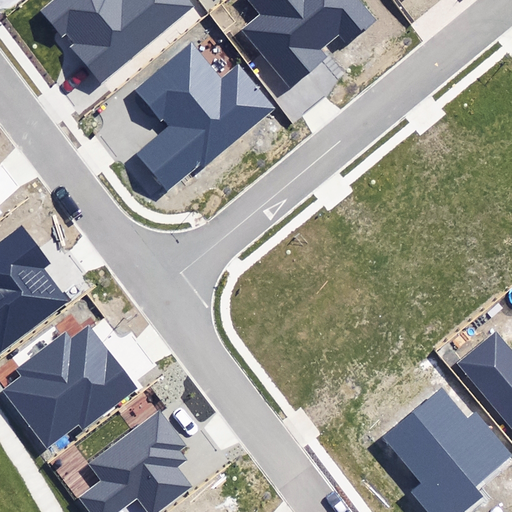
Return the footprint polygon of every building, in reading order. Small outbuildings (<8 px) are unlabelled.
[(72,47),(101,82),(195,6),(189,0),(52,0),(40,10),(61,36),(67,31),(77,43),(72,47)] [(243,29),(291,86),(327,57),(321,49),(339,34),(347,44),(375,21),(358,0),(248,0),(261,15),(243,29)] [(134,157),(165,194),(202,163),(205,166),(276,108),(238,63),(222,77),(193,41),(133,90),(159,121),(164,117),(171,126),(134,157)] [(0,349),(66,300),(42,269),(50,263),(22,226),(0,242),(0,349)] [(2,390),(46,449),(79,422),(84,429),(136,389),(87,327),(71,340),(65,332),(16,370),(21,376),(2,390)] [(511,349),(497,331),(458,363),(511,427),(511,349)] [(468,417),(442,386),(382,437),(423,484),(411,495),(425,511),(464,511),(483,496),(476,487),(511,456),(511,452),(476,411),(468,417)] [(187,445),(158,406),(86,461),(100,480),(78,497),(89,511),(114,511),(136,495),(149,511),(154,511),(190,486),(176,467),(186,459),(180,450),(187,445)]
